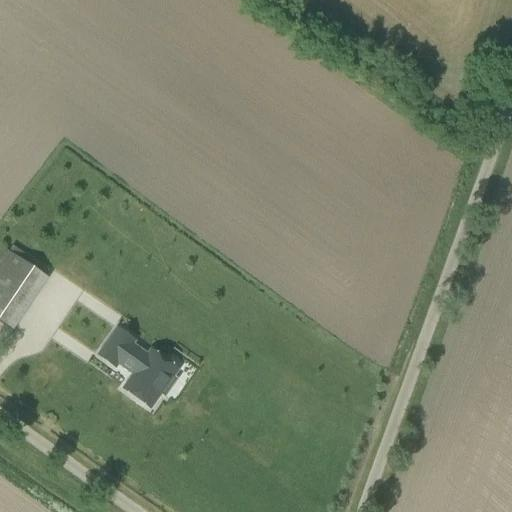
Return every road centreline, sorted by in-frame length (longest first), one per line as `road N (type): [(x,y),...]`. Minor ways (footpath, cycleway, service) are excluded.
road 1 (unclassified): [(362,511),(511,76)]
road 2 (unclassified): [(123,511),(0,425)]
